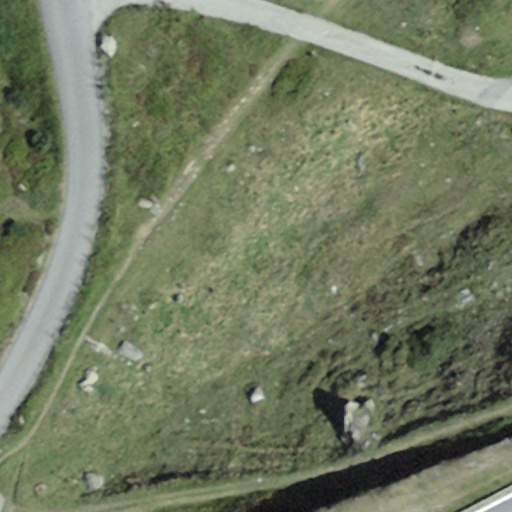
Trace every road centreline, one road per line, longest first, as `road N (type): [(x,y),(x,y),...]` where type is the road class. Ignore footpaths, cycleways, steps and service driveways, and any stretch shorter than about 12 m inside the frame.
road 1 (residential): [(0,415),(79,246),(80,125),(65,0)]
road 2 (residential): [(167,0),(314,36),(511,100)]
